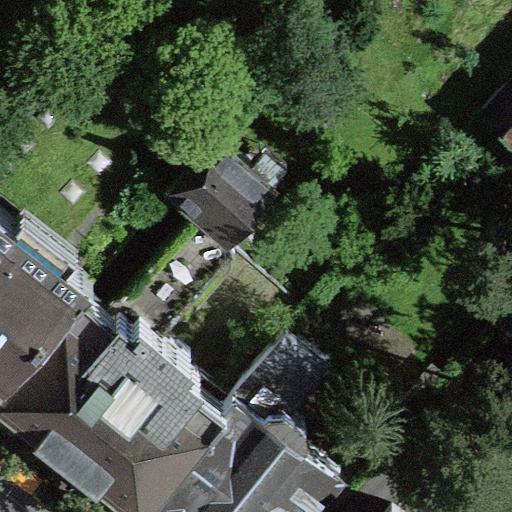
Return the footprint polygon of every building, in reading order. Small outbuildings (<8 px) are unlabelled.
[(0,140),(0,372),(83,278),(179,169),(217,127),(104,25),(0,140)] [(511,132),(511,74),(483,107),(511,132)] [(109,301),(83,278),(0,372),(0,387),(142,499),(230,390),(184,354),(190,346),(162,324),(171,314),(187,313),(230,264),(230,247),(234,242),(228,230),(275,178),(217,127),(179,169),(204,191),(196,203),(109,301)] [(288,324),(230,390),(142,499),(158,511),(307,511),(304,509),(340,466),(303,437),(307,433),(305,415),(287,401),(326,353),(288,324)] [(406,511),(392,501),(382,511),(406,511)]
